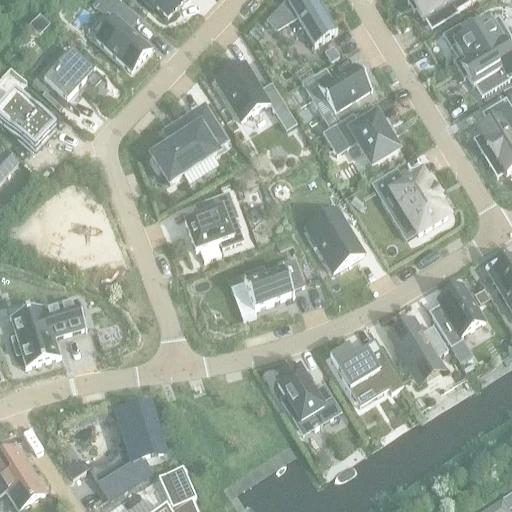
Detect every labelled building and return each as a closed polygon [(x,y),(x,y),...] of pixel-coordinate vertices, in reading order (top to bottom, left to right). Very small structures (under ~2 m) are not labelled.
[(96,0),(94,3),(107,14),(115,22),(95,43),(131,75),(151,53),(129,33),(137,23),(117,4),(120,0),(96,0)] [(139,0),(142,3),(144,1),(167,21),(186,0),(139,0)] [(290,0),(279,11),(281,12),(292,24),(296,21),(297,23),(314,51),(337,37),(314,0),(290,0)] [(418,0),(411,4),(423,24),(451,6),(456,15),(478,2),(476,0),(418,0)] [(465,40),(454,47),(466,68),(467,68),(504,46),(504,47),(511,42),(498,20),(479,32),(474,24),(460,32),(465,40)] [(254,29),(248,36),(257,44),(263,38),(254,29)] [(466,68),(461,71),(462,72),(468,81),(473,91),(474,90),(481,102),(509,85),(508,82),(511,78),(511,59),(504,47),(504,46),(467,68),(466,68)] [(339,61),(333,51),(324,56),(330,67),(339,61)] [(44,85),(43,86),(78,118),(79,117),(67,106),(85,87),(93,94),(101,85),(106,89),(107,88),(71,55),(71,56),(66,61),(49,80),(44,85)] [(244,67),(216,84),(241,125),(269,108),(273,116),(285,135),(297,128),(284,109),(271,88),(261,94),(244,67)] [(326,73),(312,81),(318,90),(317,90),(334,118),(335,117),(334,116),(370,94),(371,95),(372,94),(355,67),(354,68),(355,69),(332,83),(326,73)] [(10,70),(0,80),(0,113),(14,98),(26,85),(10,70)] [(61,111),(45,96),(42,100),(58,115),(61,111)] [(14,98),(0,113),(0,125),(32,156),(53,134),(14,98)] [(490,131),(480,137),(505,179),(511,174),(511,113),(505,103),(482,117),(490,131)] [(174,147),(153,161),(169,187),(216,157),(212,151),(224,144),(203,112),(167,135),(174,147)] [(354,118),(332,131),(346,154),(357,148),(371,172),(398,155),(390,142),(392,141),(391,139),(389,140),(385,133),(387,132),(386,130),(384,131),(376,118),(361,128),(354,118)] [(0,185),(16,169),(3,157),(2,158),(0,155),(0,185)] [(396,173),(371,188),(380,204),(392,197),(417,238),(418,239),(447,221),(437,205),(439,204),(438,202),(436,203),(432,197),(434,196),(433,194),(431,195),(421,179),(406,188),(396,173)] [(209,217),(184,226),(195,256),(220,247),(222,253),(243,245),(235,223),(227,226),(222,212),(233,208),(228,196),(205,205),(209,217)] [(336,213),(305,231),(333,276),(363,258),(336,213)] [(511,262),(489,277),(511,315),(511,262)] [(245,287),(243,287),(254,316),(256,315),(255,314),(292,300),(292,301),(293,301),(291,295),(304,290),(294,264),(279,270),(281,275),(265,281),(262,272),(245,278),(248,287),(245,288),(245,287)] [(443,315),(432,322),(448,349),(451,353),(460,369),(473,361),(460,341),(461,341),(465,338),(485,326),(462,288),(436,304),(439,309),(443,315)] [(484,293),(474,298),(480,308),(489,302),(484,293)] [(59,361),(53,343),(84,333),(85,335),(86,334),(76,304),(75,304),(76,306),(45,315),(44,312),(45,312),(45,311),(9,322),(9,323),(11,322),(16,341),(11,343),(16,360),(22,358),(25,368),(26,372),(24,372),(25,373),(61,362),(60,361),(59,361)] [(413,323),(388,339),(412,379),(419,391),(444,376),(446,378),(460,369),(451,353),(447,355),(433,332),(423,338),(413,323)] [(349,351),(330,363),(354,403),(371,393),(376,402),(389,394),(391,398),(403,391),(375,343),(353,357),(349,351)] [(281,384),(277,387),(285,401),(280,403),(289,418),(294,415),(301,426),(317,416),(323,427),(340,417),(323,390),(313,396),(299,374),(294,376),(292,373),(279,381),(281,384)] [(90,471),(89,472),(108,503),(151,477),(143,465),(144,464),(163,457),(148,408),(109,420),(110,422),(120,419),(126,436),(122,437),(130,459),(96,480),(90,471)] [(74,430),(72,433),(110,422),(108,421),(107,421),(105,420),(103,419),(101,419),(98,418),(96,418),(93,418),(92,418),(89,419),(87,419),(85,420),(84,421),(81,423),(79,424),(78,425),(76,428),(74,430)] [(14,450),(0,459),(0,497),(6,494),(16,511),(22,511),(45,498),(14,450)] [(79,465),(65,473),(72,484),(85,476),(79,465)] [(195,511),(192,504),(195,503),(182,471),(158,482),(171,511),(169,511),(195,511)] [(487,511),(507,511),(502,503),(487,511)]
